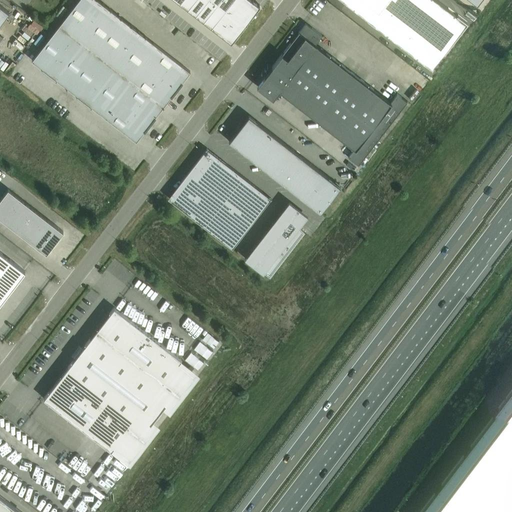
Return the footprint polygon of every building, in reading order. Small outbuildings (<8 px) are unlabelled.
[(77,0),(58,25),(163,106),(164,106),(163,105),(171,95),(171,96),(182,81),(190,71),(145,36),(145,35),(131,24),(130,25),(121,17),(120,16),(110,9),(110,8),(99,0),(77,0)] [(260,0),(176,0),(230,40),(261,0),(260,0)] [(338,0),(428,67),(464,21),(434,0),(338,0)] [(0,22),(9,12),(0,4),(0,22)] [(29,32),(33,27),(27,22),(23,27),(29,32)] [(274,99),(280,91),(354,148),(347,156),(358,164),(407,101),(396,93),(390,102),(315,43),(322,35),(305,23),(256,86),(274,99)] [(163,106),(58,25),(31,60),(41,67),(41,68),(56,79),(66,86),(65,87),(66,87),(76,94),(76,95),(90,106),(91,106),(136,140),(144,130),(144,131),(155,116),(162,106),(163,106)] [(20,50),(26,42),(20,37),(13,45),(20,50)] [(401,86),(407,77),(396,70),(391,80),(401,86)] [(228,141),(320,212),(340,186),(248,115),(243,122),(242,121),(239,125),(240,126),(228,141)] [(220,237),(220,238),(231,247),(270,197),(224,163),(224,162),(206,148),(185,175),(180,181),(186,186),(174,202),(220,237)] [(0,217),(4,221),(21,199),(8,188),(0,198),(0,217)] [(18,231),(35,209),(21,199),(4,221),(18,231)] [(288,200),(244,257),(270,278),(304,233),(298,226),(307,215),(288,200)] [(32,242),(49,220),(35,209),(18,231),(32,242)] [(49,220),(32,242),(46,253),(63,231),(49,220)] [(0,302),(25,270),(0,251),(0,302)] [(113,307),(43,397),(110,450),(113,447),(128,459),(194,374),(178,362),(181,359),(113,307)] [(511,511),(511,400),(433,511),(511,511)] [(0,511),(22,511),(0,494),(0,511)]
